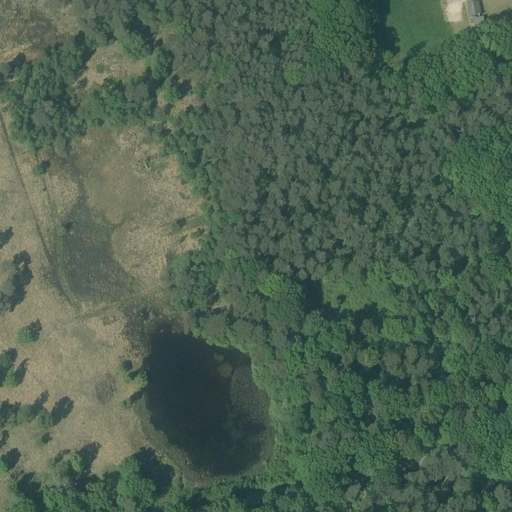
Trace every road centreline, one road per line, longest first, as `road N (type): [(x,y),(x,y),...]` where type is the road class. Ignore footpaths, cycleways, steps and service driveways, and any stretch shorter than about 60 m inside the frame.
road 1 (unclassified): [(196,511),(511,442)]
road 2 (track): [(511,239),(485,218),(385,75)]
